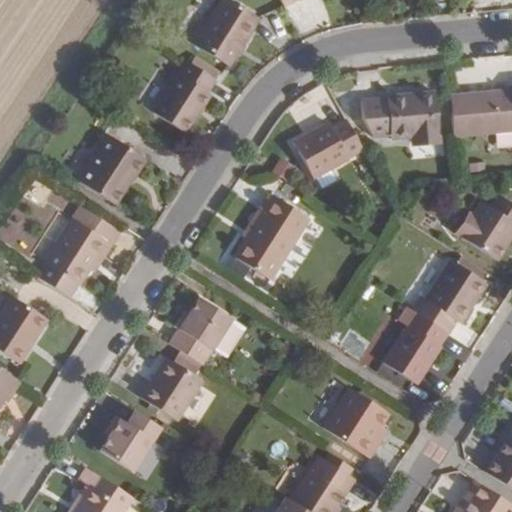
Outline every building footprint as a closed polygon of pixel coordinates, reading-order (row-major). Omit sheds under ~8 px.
[(227,67),(258,18),(230,0),(219,0),(192,45),(227,67)] [(151,113),(183,134),(209,94),(206,92),(213,80),(184,61),(151,113)] [(84,89),(92,94),(95,88),(88,83),(84,89)] [(448,94),(452,137),(511,131),(511,85),(503,86),(503,90),(448,94)] [(360,101),(371,136),(388,135),(388,139),(409,136),(417,136),(418,141),(437,139),(433,92),(386,96),(386,98),(360,101)] [(291,141),(311,179),(346,159),(346,158),(361,150),(344,119),(329,127),(326,122),(291,141)] [(77,182),(112,205),(142,158),(108,135),(77,182)] [(293,167),(278,158),(270,170),(285,180),(293,167)] [(268,280),(307,219),(268,193),(256,211),(259,214),(231,256),(268,280)] [(457,236),(495,261),(509,239),(511,240),(511,204),(499,196),(493,196),(487,206),(479,201),(471,213),(457,236)] [(88,269),(94,272),(119,232),(78,206),(70,218),(106,241),(88,269)] [(457,236),(471,213),(467,211),(452,233),(457,236)] [(34,277),(67,298),(76,285),(77,286),(88,269),(106,241),(70,218),(42,262),(43,263),(34,277)] [(459,256),(454,263),(479,279),(484,272),(459,256)] [(445,332),(446,333),(454,321),(459,323),(485,283),(479,279),(454,263),(448,259),(423,298),(419,296),(410,310),(445,332)] [(361,296),(368,285),(358,279),(351,289),(361,296)] [(0,353),(17,364),(46,319),(10,295),(0,310),(0,353)] [(198,365),(199,365),(229,318),(197,297),(167,344),(177,351),(198,365)] [(381,363),(414,384),(439,345),(437,344),(445,332),(410,310),(406,308),(397,320),(405,326),(381,363)] [(171,361),(192,375),(198,365),(177,351),(171,361)] [(175,421),(201,380),(192,375),(171,361),(165,357),(138,398),(175,421)] [(0,400),(5,393),(9,396),(18,382),(0,370),(0,400)] [(379,426),(387,414),(347,387),(320,427),(367,458),(381,437),(375,433),(379,426)] [(97,450),(130,472),(158,427),(132,411),(125,423),(118,418),(107,435),(97,450)] [(103,431),(107,435),(118,418),(113,415),(103,431)] [(483,472),(511,491),(511,416),(501,434),(505,436),(483,472)] [(381,437),(385,430),(379,426),(375,433),(381,437)] [(167,455),(176,442),(160,431),(151,444),(167,455)] [(329,454),(325,461),(345,474),(349,468),(329,454)] [(305,511),(331,511),(352,479),(345,474),(325,461),(317,456),(288,501),(305,511)] [(69,511),(122,511),(131,498),(84,468),(76,480),(86,486),(69,511)] [(491,511),(490,511),(499,498),(472,480),(451,511),(491,511)] [(273,511),(305,511),(288,501),(283,497),(273,511)] [(491,511),(511,511),(511,506),(499,498),(490,511),(491,511)] [(214,511),(201,502),(194,511),(214,511)]
